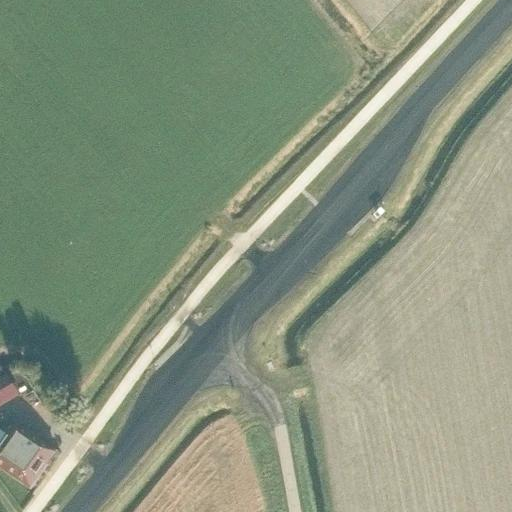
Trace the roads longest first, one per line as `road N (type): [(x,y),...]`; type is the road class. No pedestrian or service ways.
road 1 (primary): [(211,352),(511,18)]
road 2 (primary): [(76,511),(211,352)]
road 3 (unclassified): [(292,511),(272,408),(211,352)]
